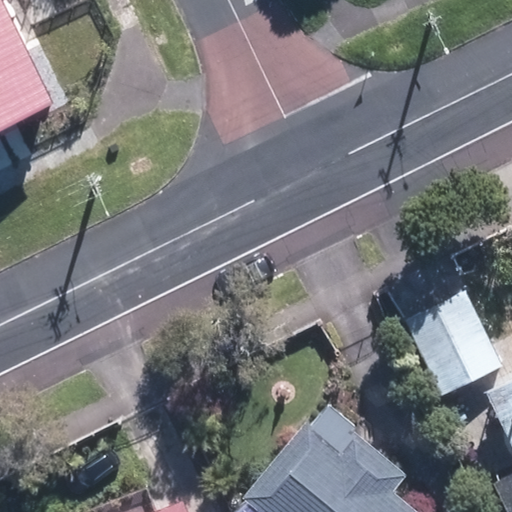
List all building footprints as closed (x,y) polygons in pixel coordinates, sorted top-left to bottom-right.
[(2,0),(0,0),(0,131),(53,107),(2,0)] [(406,317),(441,388),(501,358),(467,287),(406,317)] [(511,367),(482,382),(494,405),(511,442),(511,367)] [(424,511),(393,486),(407,470),(358,429),(360,426),(329,400),(313,421),(307,416),(245,492),(250,497),(235,511),(424,511)] [(169,511),(164,500),(133,511),(169,511)]
